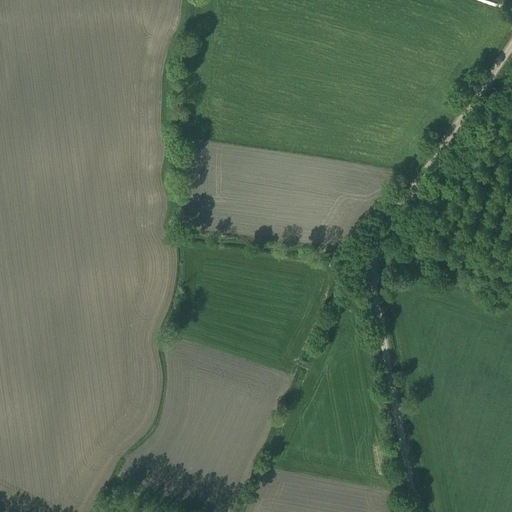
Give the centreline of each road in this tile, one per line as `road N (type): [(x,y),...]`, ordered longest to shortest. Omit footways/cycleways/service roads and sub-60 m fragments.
road 1 (unclassified): [(511,44),(375,252),(375,299),(414,511)]
road 2 (track): [(511,274),(423,246),(391,217)]
